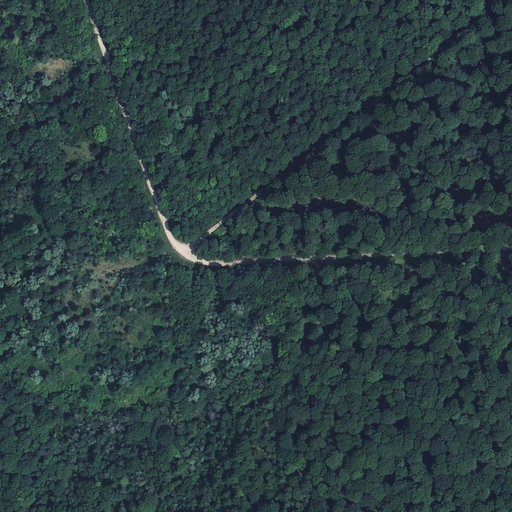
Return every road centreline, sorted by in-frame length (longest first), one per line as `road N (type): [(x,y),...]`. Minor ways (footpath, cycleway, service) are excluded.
road 1 (track): [(491,8),(182,253)]
road 2 (track): [(182,253),(159,214),(86,0)]
road 3 (track): [(511,249),(328,259)]
road 4 (track): [(328,259),(224,263),(182,253)]
